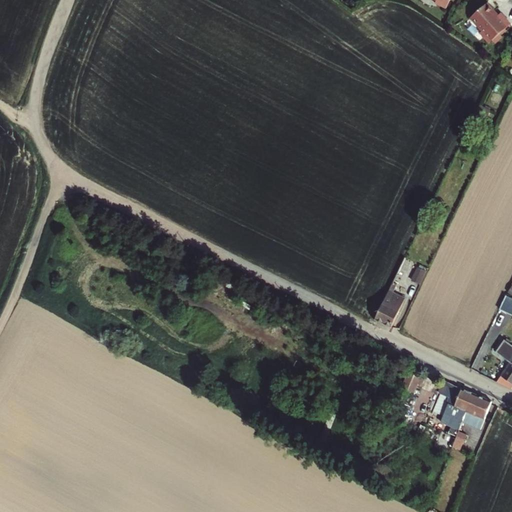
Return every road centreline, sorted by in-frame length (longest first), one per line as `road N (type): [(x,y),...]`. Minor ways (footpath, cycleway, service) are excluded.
road 1 (unclassified): [(66,175),(511,399)]
road 2 (track): [(35,128),(66,175),(0,326)]
road 3 (track): [(35,128),(34,89),(69,0)]
